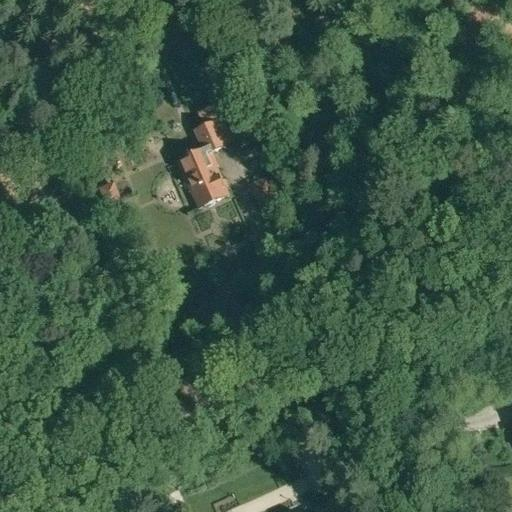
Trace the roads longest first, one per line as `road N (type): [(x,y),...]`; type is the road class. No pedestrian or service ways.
road 1 (tertiary): [(0,500),(321,359)]
road 2 (tertiary): [(321,359),(511,276)]
road 3 (residential): [(400,511),(360,457),(321,359)]
